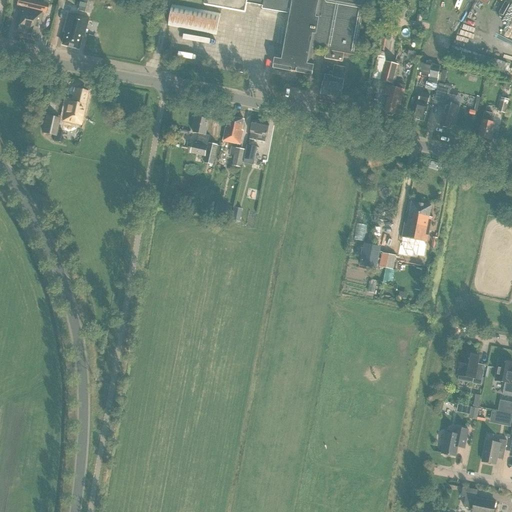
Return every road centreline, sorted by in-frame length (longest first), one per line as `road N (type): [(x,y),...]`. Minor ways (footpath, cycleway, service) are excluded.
road 1 (secondary): [(74,511),(83,398),(76,334),(40,225),(0,162)]
road 2 (tertiary): [(511,170),(165,84)]
road 3 (tertiary): [(0,50),(165,84)]
